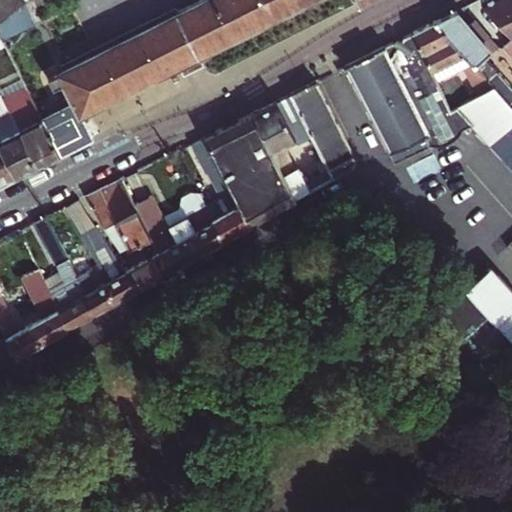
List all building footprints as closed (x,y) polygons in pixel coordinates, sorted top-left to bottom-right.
[(0,0),(0,22),(24,3),(27,0),(0,0)] [(273,15),(303,0),(196,0),(177,10),(199,53),(273,15)] [(511,0),(493,0),(511,20),(511,0)] [(0,22),(0,37),(1,39),(34,23),(24,3),(0,22)] [(481,25),(463,4),(451,10),(440,17),(478,58),(500,83),(506,76),(502,72),(507,67),(495,52),(499,47),(491,37),(481,25)] [(88,55),(110,99),(179,63),(199,53),(177,10),(88,55)] [(419,27),(443,76),(478,58),(440,17),(429,22),(419,27)] [(487,19),(481,25),(491,37),(498,31),(487,19)] [(453,97),(443,76),(419,27),(391,41),(431,120),(433,119),(458,106),(453,97)] [(434,126),(433,119),(431,120),(391,41),(349,62),(390,143),(393,141),(395,145),(434,126)] [(204,62),(199,53),(179,63),(184,73),(204,62)] [(110,99),(88,55),(57,71),(69,96),(39,112),(60,152),(81,141),(92,136),(85,121),(81,114),(86,111),(110,99)] [(60,152),(39,112),(20,75),(0,84),(0,93),(1,95),(7,106),(18,127),(37,164),(49,158),(60,152)] [(296,89),(309,115),(334,165),(358,151),(321,76),(302,85),(296,89)] [(511,82),(506,76),(500,83),(511,95),(511,82)] [(511,95),(500,83),(473,97),(458,106),(433,119),(434,126),(395,145),(393,141),(390,143),(399,162),(431,146),(438,146),(447,144),(455,140),(460,135),(465,129),(473,125),(511,168),(511,95)] [(277,98),(259,107),(275,138),(279,146),(289,141),(295,138),(301,135),(295,122),(309,115),(296,89),(277,98)] [(469,89),(453,97),(458,106),(473,97),(469,89)] [(0,145),(15,175),(26,170),(37,164),(18,127),(7,106),(1,95),(0,95),(0,145)] [(224,124),(208,132),(252,221),(301,193),(293,175),(291,172),(287,163),(283,156),(279,146),(275,138),(259,107),(224,124)] [(252,221),(242,200),(238,193),(231,178),(208,132),(202,135),(195,138),(209,167),(213,165),(227,194),(215,200),(231,232),(252,221)] [(287,163),(294,159),(297,158),(289,141),(279,146),(283,156),(287,163)] [(0,183),(3,182),(15,175),(0,145),(0,183)] [(300,172),(294,159),(287,163),(291,172),(293,175),(300,172)] [(139,200),(126,174),(110,181),(94,189),(90,191),(123,247),(148,233),(154,230),(139,200)] [(139,200),(154,230),(172,266),(231,232),(215,200),(171,223),(168,217),(156,192),(139,200)] [(79,197),(70,201),(110,277),(119,296),(138,285),(128,267),(118,250),(85,193),(79,197)] [(64,270),(50,277),(72,322),(98,308),(81,271),(52,210),(45,213),(37,218),(50,245),(52,244),(64,270)] [(143,283),(172,266),(154,230),(148,233),(123,247),(124,249),(142,240),(147,248),(150,254),(128,267),(138,285),(143,283)] [(20,351),(72,322),(50,277),(44,265),(34,270),(24,275),(43,313),(19,326),(10,331),(20,351)] [(98,308),(119,296),(110,277),(101,282),(93,265),(87,268),(81,271),(98,308)] [(467,287),(511,337),(511,286),(492,265),(467,287)] [(1,290),(0,290),(0,311),(10,331),(19,326),(1,290)] [(0,325),(5,335),(0,337),(0,353),(3,361),(20,351),(10,331),(0,311),(0,325)] [(0,377),(9,372),(3,361),(0,362),(0,377)]
